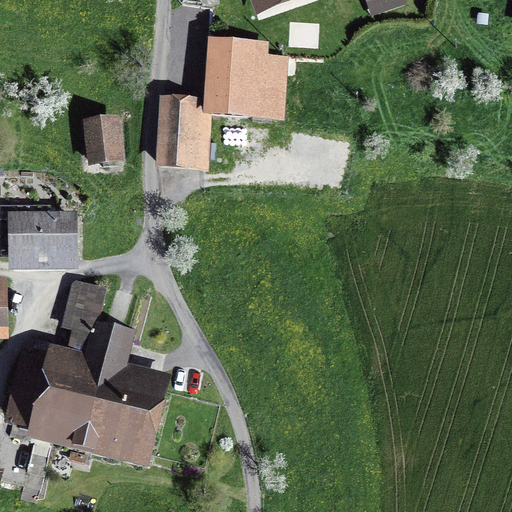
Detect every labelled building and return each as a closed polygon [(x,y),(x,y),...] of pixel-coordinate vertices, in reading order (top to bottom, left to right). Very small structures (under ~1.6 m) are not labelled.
[(251,0),(257,16),(302,0),(251,0)] [(405,0),(363,0),(370,18),(407,5),(405,0)] [(476,24),(488,25),(489,14),(477,13),(476,24)] [(269,42),(208,38),(203,99),(202,114),(212,115),(226,116),(226,122),(248,124),(248,118),(253,118),(252,123),(272,124),(272,119),(284,120),(289,56),(268,54),(269,42)] [(210,146),(212,115),(202,114),(203,99),(161,96),(155,167),(208,171),(208,164),(214,164),(216,146),(210,146)] [(120,116),(83,119),(88,166),(103,164),(104,167),(119,166),(118,163),(125,162),(120,116)] [(0,255),(8,256),(9,269),(77,268),(76,212),(56,212),(56,205),(0,205),(0,255)] [(8,274),(0,274),(0,337),(9,338),(8,274)] [(108,289),(73,280),(66,309),(61,307),(58,318),(63,319),(61,328),(72,330),(67,348),(49,344),(47,352),(22,346),(4,422),(28,428),(26,437),(149,467),(172,374),(128,363),(136,330),(100,322),(108,289)] [(84,466),(87,455),(71,451),(68,461),(84,466)]
